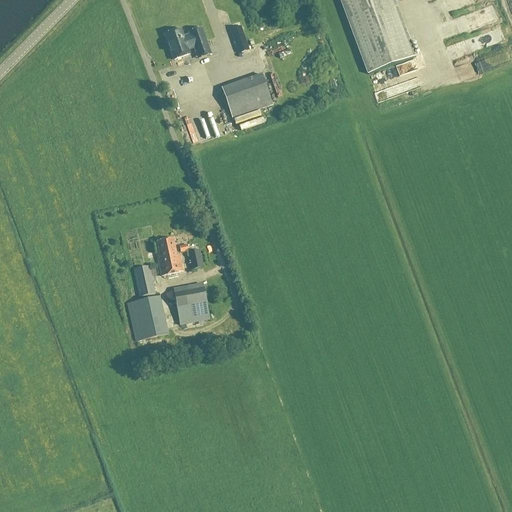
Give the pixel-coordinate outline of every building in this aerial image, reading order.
[(340,0),(368,75),(415,58),(393,0),(340,0)] [(230,30),(233,38),(239,53),(249,50),(244,35),(241,26),(230,30)] [(194,48),(196,52),(198,60),(210,55),(201,28),(189,33),(190,35),(183,38),(180,30),(178,31),(177,29),(171,31),(171,33),(165,35),(174,61),(189,55),(187,50),(194,48)] [(272,106),(261,75),(221,90),(232,120),(272,106)] [(186,143),(193,142),(194,148),(197,148),(193,120),(183,121),(186,143)] [(157,242),(159,254),(156,254),(161,277),(183,273),(179,253),(176,253),(173,239),(157,242)] [(189,252),(187,245),(179,247),(181,253),(189,252)] [(203,268),(199,251),(187,253),(191,271),(203,268)] [(133,270),(139,299),(155,295),(149,267),(133,270)] [(210,320),(203,285),(173,291),(180,326),(210,320)] [(136,342),(167,335),(160,301),(157,302),(156,298),(128,305),(136,342)]
